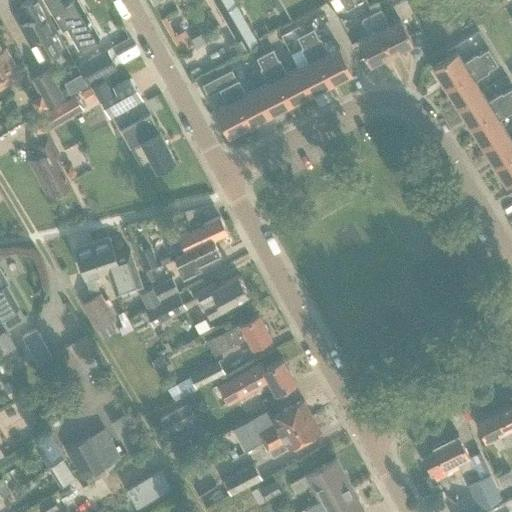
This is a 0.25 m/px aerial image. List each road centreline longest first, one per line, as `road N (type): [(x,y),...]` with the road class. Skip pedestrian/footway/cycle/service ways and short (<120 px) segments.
road 1 (residential): [(511,254),(427,112),(402,94),(356,94),(214,171)]
road 2 (residential): [(371,435),(214,171)]
road 3 (residential): [(214,171),(123,0)]
road 4 (residential): [(371,435),(511,335)]
